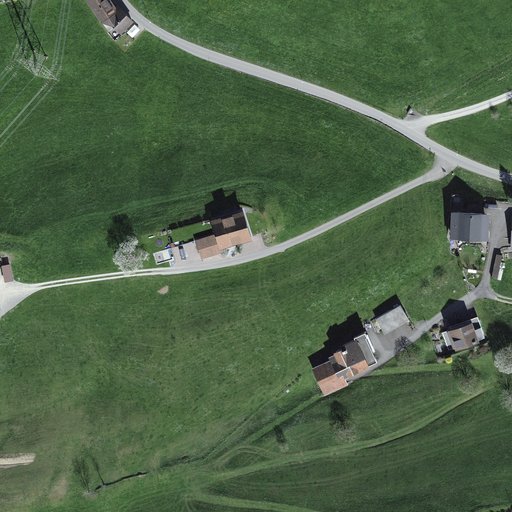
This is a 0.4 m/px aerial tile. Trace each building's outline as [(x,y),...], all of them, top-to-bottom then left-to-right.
[(111,0),(86,0),(111,36),(128,24),(111,0)] [(216,236),(196,242),(201,259),(256,241),(247,211),(212,223),(216,236)] [(492,215),(455,214),(454,243),(491,244),(492,215)] [(499,278),(501,255),(495,255),(493,277),(499,278)] [(403,307),(375,320),(382,337),(411,324),(403,307)] [(474,323),(446,331),(453,353),(481,345),(474,323)] [(336,358),(318,370),(325,392),(348,385),(345,377),(379,365),(368,334),(355,339),(357,344),(335,351),(336,358)]
